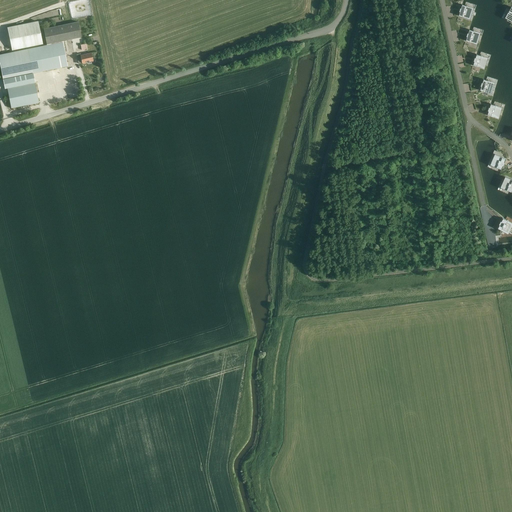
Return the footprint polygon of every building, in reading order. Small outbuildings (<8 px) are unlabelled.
[(82,0),(68,3),(72,18),(91,15),(88,0),(82,0)] [(461,4),(458,15),(461,16),(461,17),(463,17),(469,19),(470,15),(472,10),(472,8),(468,7),(468,6),(466,6),(465,5),(462,4),(461,4)] [(6,26),(11,50),(42,44),(37,20),(6,26)] [(46,44),(81,37),(78,21),(43,28),(46,44)] [(469,29),(465,40),(469,41),(469,42),(470,42),(476,44),(477,40),(479,35),(479,33),(475,32),(475,31),(473,31),(472,30),(469,29)] [(33,73),(66,66),(62,42),(0,54),(0,66),(3,79),(33,73)] [(78,63),(81,63),(93,61),(91,52),(80,54),(80,53),(76,54),(78,63)] [(476,54),(472,65),(476,66),(478,67),(483,68),(485,65),(486,60),(487,58),(482,57),(482,56),(481,55),(479,55),(476,54)] [(33,73),(3,79),(4,88),(6,88),(35,82),(33,73)] [(483,79),(479,90),(483,91),(484,91),(489,92),(490,90),(491,90),(494,83),(488,81),(486,80),(484,79),(483,79)] [(35,82),(6,88),(11,108),(39,102),(35,82)] [(490,104),(487,115),(490,116),(492,116),(498,118),(500,110),(501,108),(496,106),(496,105),(495,105),(493,105),(490,104)] [(491,164),(496,166),(495,167),(497,168),(497,167),(502,170),(506,159),(503,157),(501,157),(496,154),(491,164)] [(511,179),(506,177),(504,182),(505,183),(503,188),(509,191),(510,189),(511,190),(511,179)] [(511,225),(507,223),(508,221),(507,220),(505,219),(503,218),(502,218),(497,228),(500,230),(502,231),(502,230),(507,233),(511,225)]
